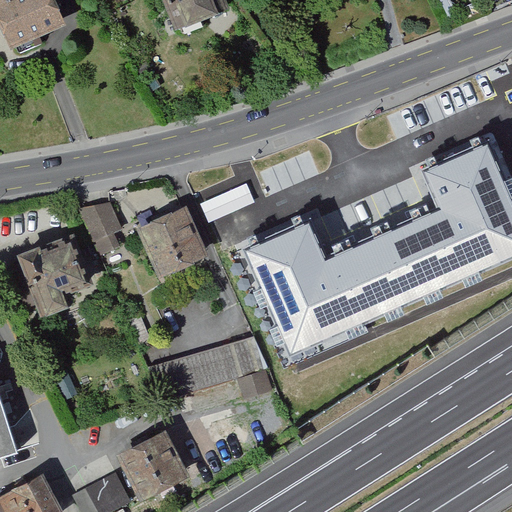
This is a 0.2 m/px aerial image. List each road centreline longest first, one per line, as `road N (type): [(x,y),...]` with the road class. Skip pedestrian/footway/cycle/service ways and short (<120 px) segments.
road 1 (tertiary): [(0,181),(253,124),(511,32)]
road 2 (motorway): [(511,368),(243,511)]
road 3 (motorway): [(511,370),(288,511)]
road 4 (motorway): [(399,511),(511,440)]
road 5 (motorway): [(410,511),(511,442)]
